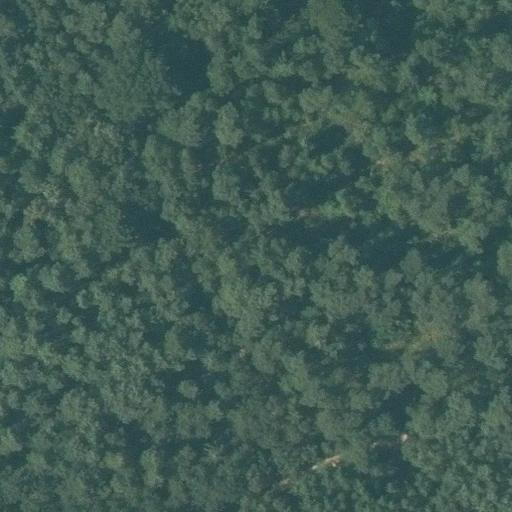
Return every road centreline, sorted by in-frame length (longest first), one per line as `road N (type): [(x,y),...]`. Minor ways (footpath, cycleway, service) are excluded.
road 1 (track): [(104,83),(291,478),(511,411)]
road 2 (track): [(104,83),(0,251)]
road 3 (track): [(170,511),(291,478)]
